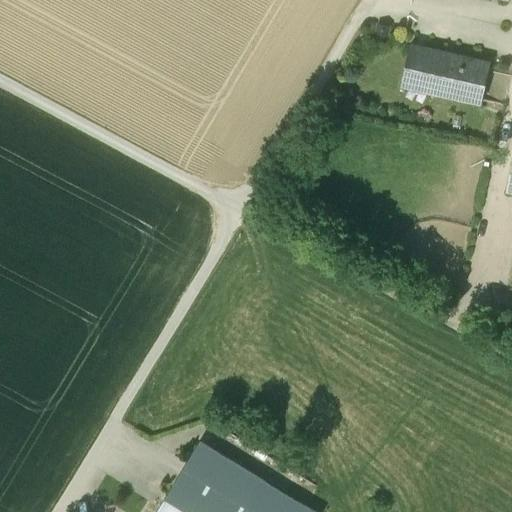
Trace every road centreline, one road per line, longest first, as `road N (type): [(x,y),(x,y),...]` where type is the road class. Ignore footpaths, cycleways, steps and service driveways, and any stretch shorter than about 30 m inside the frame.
road 1 (unclassified): [(59,511),(243,209)]
road 2 (track): [(511,353),(243,209)]
road 3 (unclassified): [(0,80),(243,209)]
road 4 (unclassified): [(243,209),(369,0)]
